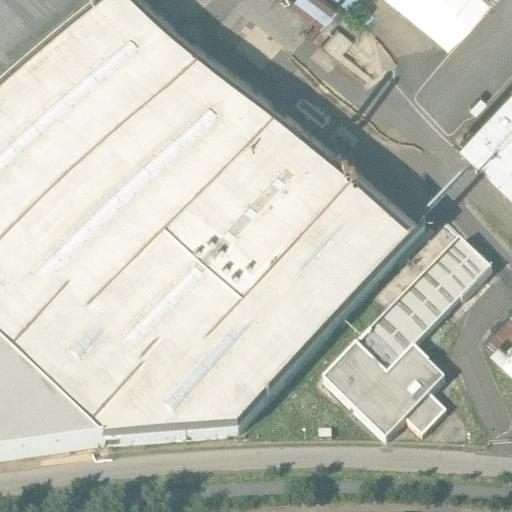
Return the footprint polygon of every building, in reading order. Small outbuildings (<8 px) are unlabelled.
[(0,0),(0,351),(102,447),(237,436),(291,379),(307,361),(425,235),(172,0),(0,0)] [(334,0),(315,0),(325,9),(334,0)] [(511,89),(459,146),(511,195),(511,89)] [(459,243),(356,352),(387,381),(413,354),(451,314),(490,272),(459,243)] [(511,314),(483,345),(502,363),(501,363),(511,373),(511,352),(510,355),(499,345),(511,330),(511,314)] [(0,351),(0,461),(97,447),(102,447),(0,351)] [(387,381),(356,352),(323,386),(352,413),(385,445),(406,425),(430,400),(445,384),(413,354),(387,381)] [(446,416),(430,400),(406,425),(422,441),(446,416)]
